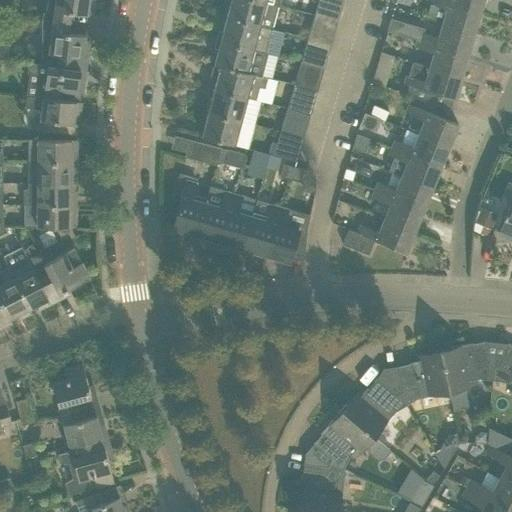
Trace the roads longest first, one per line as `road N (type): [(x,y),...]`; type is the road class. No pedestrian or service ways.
road 1 (tertiary): [(143,311),(131,209),(145,0)]
road 2 (residential): [(143,311),(319,295),(454,296)]
road 3 (tertiary): [(206,511),(165,409),(143,311)]
road 4 (residential): [(454,296),(473,198),(511,104)]
road 5 (residential): [(0,356),(75,325),(143,311)]
